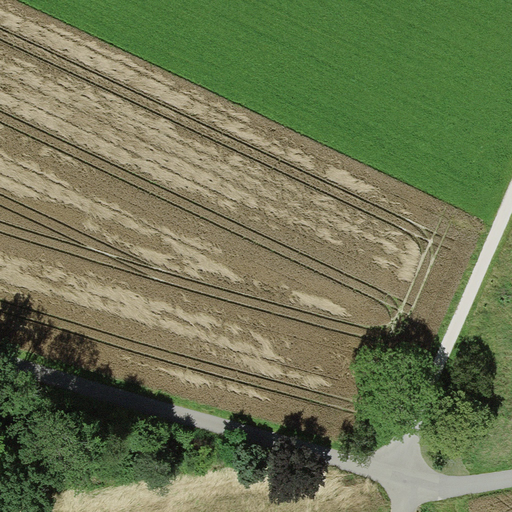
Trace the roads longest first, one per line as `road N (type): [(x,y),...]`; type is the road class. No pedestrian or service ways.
road 1 (unclassified): [(511,476),(444,487),(406,482),(0,357)]
road 2 (track): [(511,177),(413,427),(406,482)]
